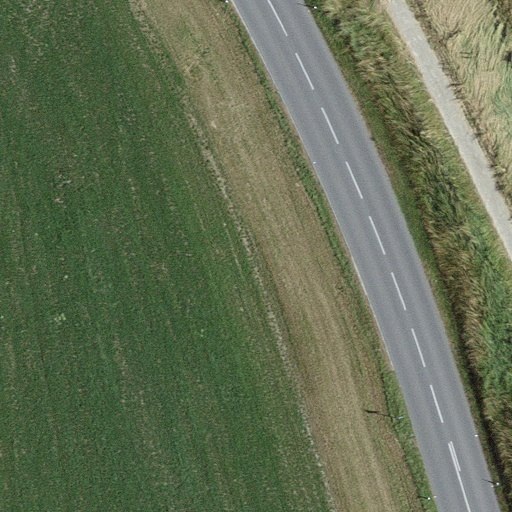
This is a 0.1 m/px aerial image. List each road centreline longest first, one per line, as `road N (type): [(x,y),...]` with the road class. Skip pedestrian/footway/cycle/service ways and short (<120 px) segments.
road 1 (tertiary): [(284,0),(358,113),(456,352),(503,511)]
road 2 (track): [(397,0),(511,260)]
